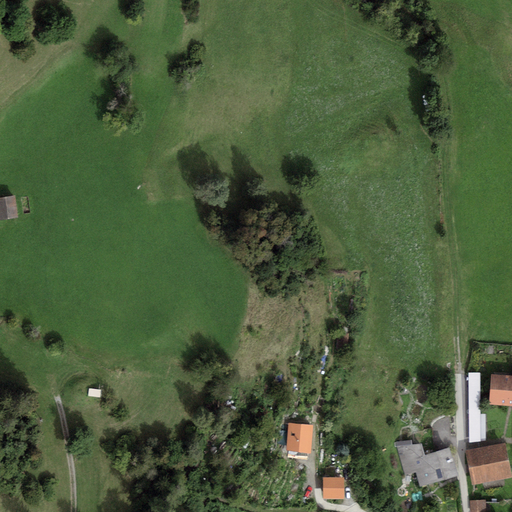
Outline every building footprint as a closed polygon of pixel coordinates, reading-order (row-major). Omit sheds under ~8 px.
[(15,196),(0,197),(0,220),(18,219),(15,196)] [(480,373),(468,374),(469,443),(481,442),(481,440),(486,440),(485,414),(481,415),(480,373)] [(511,376),(491,375),(489,405),(511,406),(511,376)] [(101,390),(89,389),(88,396),(100,397),(101,390)] [(313,425),(289,423),(286,450),(311,452),(313,425)] [(511,475),(506,444),(466,451),(472,486),(511,478),(511,475)] [(411,446),(397,447),(404,475),(416,473),(420,487),(458,477),(450,448),(424,455),(422,445),(411,446)] [(344,478),(323,478),(323,499),(344,499),(344,478)] [(485,511),(485,500),(470,501),(470,511),(485,511)]
